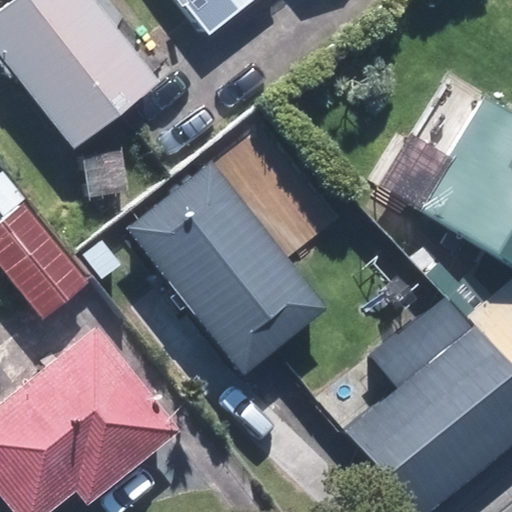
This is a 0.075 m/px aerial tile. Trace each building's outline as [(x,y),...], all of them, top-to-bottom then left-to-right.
[(70,0),(1,0),(0,1),(0,74),(63,151),(142,87),(70,0)] [(169,0),(199,37),(246,0),(169,0)] [(511,287),(511,126),(473,102),(401,217),(458,252),(457,255),(511,287)] [(192,167),(109,234),(228,380),(311,313),(192,167)] [(0,201),(10,194),(0,181),(0,201)] [(0,275),(30,320),(74,291),(18,209),(0,221),(0,275)] [(165,435),(80,333),(0,398),(0,511),(42,511),(60,498),(71,511),(165,435)] [(511,392),(468,334),(336,433),(395,511),(424,511),(511,446),(511,392)]
